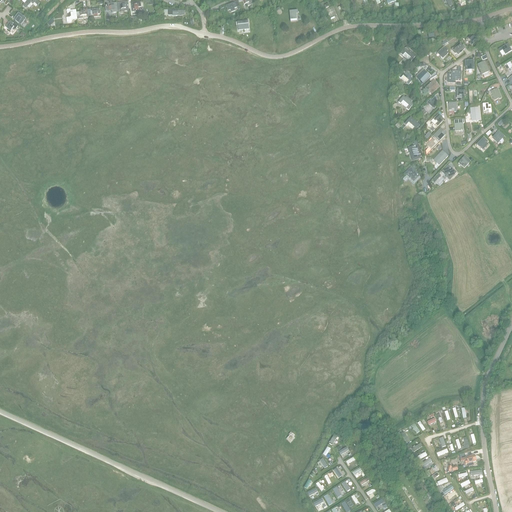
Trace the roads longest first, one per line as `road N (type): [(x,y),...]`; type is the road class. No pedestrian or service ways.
road 1 (unclassified): [(0,46),(170,25),(277,56),(349,26),(468,21),(511,8)]
road 2 (unclassified): [(219,511),(0,411)]
road 3 (unclassified): [(495,511),(485,399),(511,323)]
